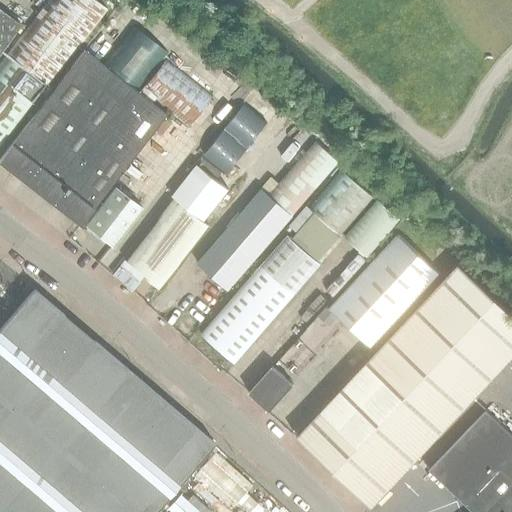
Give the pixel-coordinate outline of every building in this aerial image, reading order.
[(0,146),(106,10),(92,0),(47,0),(0,61),(0,146)] [(0,54),(20,27),(0,11),(0,54)] [(137,93),(167,55),(132,28),(102,67),(137,93)] [(0,157),(0,165),(77,226),(163,114),(82,51),(0,157)] [(210,97),(163,61),(139,92),(186,128),(210,97)] [(242,104),(222,129),(247,149),(267,124),(242,104)] [(222,129),(202,155),(228,174),(247,149),(222,129)] [(302,136),(263,182),(294,209),(334,163),(302,136)] [(348,172),(292,234),(320,259),(376,197),(348,172)] [(113,187),(83,226),(110,247),(140,208),(113,187)] [(227,291),(292,217),(261,189),(196,264),(227,291)] [(378,196),(345,233),(368,254),(401,217),(378,196)] [(208,225),(174,199),(125,263),(159,289),(208,225)] [(201,332),(234,362),(323,262),(290,232),(201,332)] [(397,236),(328,310),(370,348),(439,275),(397,236)] [(511,316),(458,265),(296,438),(371,508),(511,357),(511,316)] [(155,511),(213,445),(93,341),(64,315),(33,289),(0,328),(0,511),(155,511)] [(272,367),(248,393),(269,412),(293,386),(272,367)] [(511,439),(484,413),(430,470),(474,511),(484,511),(511,483),(511,439)] [(511,511),(511,483),(484,511),(511,511)]
